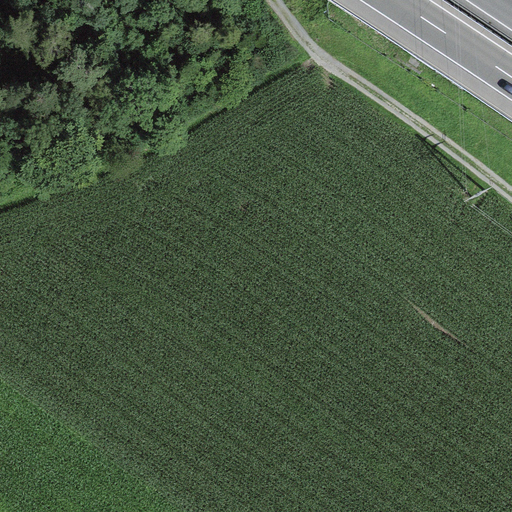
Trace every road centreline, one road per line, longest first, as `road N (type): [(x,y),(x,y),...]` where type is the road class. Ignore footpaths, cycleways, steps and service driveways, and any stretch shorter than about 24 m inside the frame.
road 1 (track): [(511,196),(323,59),(272,0)]
road 2 (motorway): [(392,0),(511,79)]
